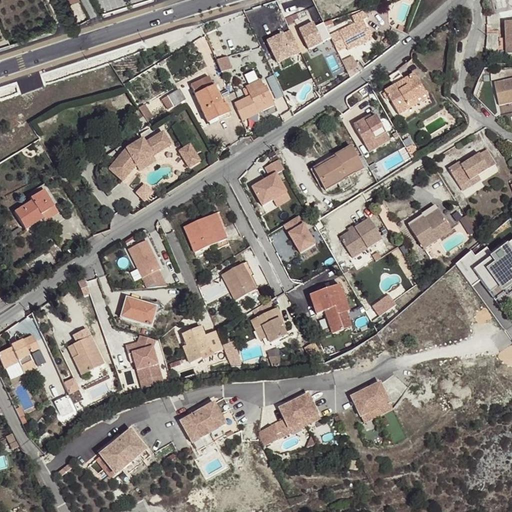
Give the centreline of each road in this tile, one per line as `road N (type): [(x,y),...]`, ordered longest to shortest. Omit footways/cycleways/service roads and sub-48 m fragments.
road 1 (residential): [(0,317),(371,70),(462,0)]
road 2 (unclassified): [(390,359),(348,380),(213,391),(128,417),(43,471)]
road 3 (unknown): [(217,171),(288,315)]
road 4 (primary): [(71,48),(223,0)]
road 5 (residential): [(485,121),(370,193)]
road 6 (residential): [(475,0),(463,94),(485,121)]
